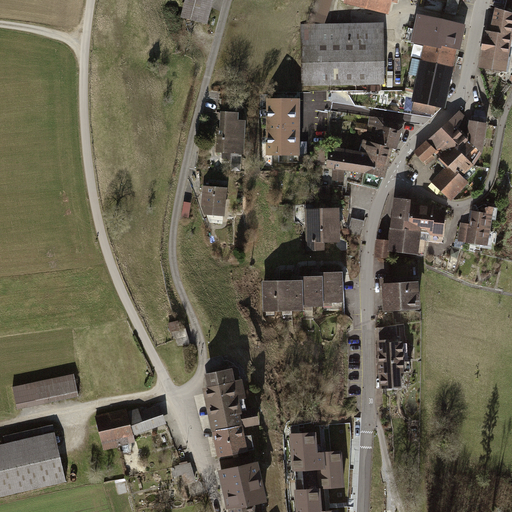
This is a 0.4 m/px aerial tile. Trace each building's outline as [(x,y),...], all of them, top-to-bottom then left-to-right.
[(212,0),(185,0),(180,18),(207,24),(212,0)] [(389,15),(392,0),(317,0),(314,12),(329,16),(335,0),(345,0),(344,4),(389,15)] [(459,0),(448,0),(445,13),(456,15),(459,0)] [(466,25),(406,10),(401,43),(424,48),(411,100),(413,101),(413,111),(434,114),(437,106),(444,108),(456,50),(460,51),(466,25)] [(511,35),(511,14),(498,10),(494,31),(493,37),(488,36),(482,67),(506,71),(511,35)] [(384,22),(304,23),(305,87),(385,86),(384,22)] [(300,100),(268,100),(268,162),(280,163),(280,154),(300,154),(300,124),(300,100)] [(473,122),(486,124),(487,119),(485,111),(475,109),(473,122)] [(237,111),(219,110),(218,130),(217,150),(241,152),(243,119),(236,119),(237,111)] [(452,120),(427,142),(436,151),(441,147),(444,150),(452,144),(473,165),(481,151),(486,124),(473,122),(471,121),(469,134),(468,138),(467,137),(466,138),(458,130),(465,115),(458,113),(455,116),(452,120)] [(392,147),(392,148),(396,150),(403,125),(399,125),(383,122),(384,119),(371,117),(370,126),(378,127),(378,132),(380,132),(377,144),(392,147)] [(386,169),(392,148),(377,145),(377,144),(365,140),(362,154),(369,157),(368,163),(363,183),(363,186),(379,189),(384,178),(386,169)] [(436,151),(427,142),(422,146),(415,152),(426,164),(435,158),(432,154),(435,151),(446,162),(450,166),(434,183),(451,199),(467,182),(461,175),(473,165),(452,144),(444,150),(441,147),(436,151)] [(363,183),(368,163),(360,158),(357,158),(357,153),(345,151),(337,149),(335,154),(330,154),(329,160),(327,167),(334,167),(333,180),(347,182),(363,186),(363,183)] [(212,150),(208,150),(208,156),(208,162),(217,163),(218,155),(212,155),(212,150)] [(226,188),(204,185),(203,197),(201,212),(223,215),(226,188)] [(409,201),(409,200),(396,199),(392,241),(377,240),(376,257),(390,257),(390,250),(423,254),(426,232),(419,231),(419,230),(410,229),(412,214),(408,214),(409,201)] [(417,202),(409,201),(408,214),(412,214),(410,229),(419,230),(419,231),(426,232),(441,234),(444,212),(435,211),(435,208),(432,206),(429,206),(427,207),(421,206),(417,205),(417,202)] [(325,207),(306,207),(307,251),(324,251),(324,241),(339,241),(338,207),(325,207)] [(468,223),(460,222),(457,240),(486,245),(490,213),(470,210),(469,219),(468,223)] [(364,221),(353,219),(351,235),(362,237),(364,221)] [(280,280),(261,281),(263,313),(302,311),(302,307),(321,306),(321,302),(341,301),(340,271),(329,271),(319,272),(319,275),(308,275),(300,276),(300,279),(280,280)] [(415,280),(381,282),(381,289),(382,311),(417,309),(415,280)] [(394,327),(379,328),(380,342),(396,340),(394,327)] [(380,342),(377,342),(379,364),(381,389),(400,387),(399,374),(403,373),(400,340),(396,340),(380,342)] [(207,388),(221,456),(255,449),(252,434),(242,436),(240,426),(250,424),(250,423),(258,421),(255,408),(247,410),(238,368),(209,374),(212,387),(207,388)] [(74,374),(13,387),(18,410),(79,397),(74,374)] [(95,415),(104,449),(135,442),(133,436),(165,426),(159,403),(127,414),(126,408),(95,415)] [(0,444),(0,497),(67,483),(53,423),(3,435),(5,444),(0,444)] [(321,488),(343,486),(340,451),(315,453),(313,433),(293,435),(296,469),(319,467),(321,488)] [(175,467),(178,475),(183,473),(187,484),(199,479),(192,460),(175,467)] [(253,502),(253,504),(264,501),(255,461),(222,469),(230,508),(253,502)] [(336,511),(336,510),(321,511),(319,488),(298,490),(299,511),(336,511)] [(255,511),(253,504),(253,502),(230,508),(231,511),(255,511)]
